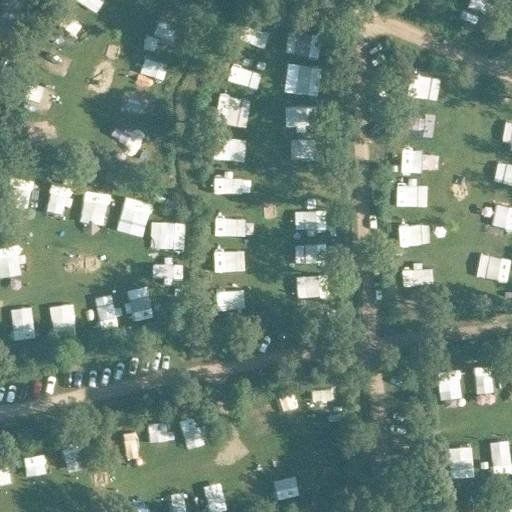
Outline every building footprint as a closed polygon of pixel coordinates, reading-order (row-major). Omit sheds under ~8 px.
[(76,14),(81,0),(58,0),(56,5),(76,14)] [(450,0),(446,17),(476,26),(484,0),(450,0)] [(62,49),(71,29),(43,17),(34,38),(62,49)] [(239,17),(238,43),(255,44),(256,18),(239,17)] [(283,35),(270,35),(270,58),(303,57),(302,20),(282,21),(283,35)] [(166,35),(137,21),(128,41),(157,54),(166,35)] [(19,70),(44,78),(50,59),(25,51),(19,70)] [(141,84),(148,64),(119,53),(112,74),(141,84)] [(238,91),(242,73),(213,67),(209,84),(238,91)] [(306,73),(271,72),(271,93),(305,94),(306,73)] [(402,96),(416,98),(418,82),(404,81),(402,96)] [(18,82),(6,103),(19,110),(31,90),(18,82)] [(132,125),(140,104),(120,96),(111,118),(132,125)] [(215,127),(234,128),(235,106),(216,105),(215,127)] [(382,139),(412,140),(413,110),(383,109),(382,139)] [(304,110),(271,111),(271,127),(304,126),(304,110)] [(511,151),(511,125),(495,123),(491,149),(511,151)] [(206,158),(229,157),(228,132),(204,133),(206,158)] [(118,150),(134,150),(135,137),(118,136),(118,150)] [(270,141),(269,163),(300,164),(301,142),(270,141)] [(377,149),(377,176),(406,176),(406,149),(377,149)] [(488,168),(483,194),(505,199),(511,173),(488,168)] [(228,198),(228,179),(198,178),(197,197),(228,198)] [(26,221),(53,222),(53,184),(27,184),(26,221)] [(70,222),(90,224),(94,192),(74,189),(70,222)] [(378,190),(377,212),(400,212),(400,190),(378,190)] [(106,227),(130,228),(131,199),(107,198),(106,227)] [(479,206),(477,231),(499,233),(502,208),(479,206)] [(311,214),(278,215),(278,238),(312,238),(311,214)] [(228,240),(228,222),(196,221),(196,239),(228,240)] [(144,230),(144,267),(155,267),(155,254),(164,254),(163,230),(144,230)] [(382,250),(400,251),(401,232),(383,232),(382,250)] [(312,246),(280,245),(279,268),(311,270),(312,246)] [(199,279),(224,278),(223,254),(198,254),(199,279)] [(491,286),(493,260),(462,258),(461,285),(491,286)] [(133,285),(164,287),(165,268),(134,266),(133,285)] [(382,272),(382,289),(410,290),(411,273),(382,272)] [(280,279),(281,302),(314,300),(313,277),(280,279)] [(82,334),(103,327),(93,293),(72,299),(82,334)] [(129,294),(109,296),(112,327),(132,325),(129,294)] [(228,297),(199,297),(199,312),(228,313),(228,297)] [(36,325),(57,323),(56,308),(35,309),(36,325)] [(13,309),(0,311),(0,344),(18,342),(13,309)] [(455,367),(462,398),(480,395),(473,363),(455,367)] [(493,390),(511,388),(508,366),(490,368),(493,390)] [(411,389),(433,409),(450,391),(428,371),(411,389)] [(266,397),(268,414),(293,410),(291,394),(266,397)] [(161,421),(166,441),(188,435),(182,415),(161,421)] [(124,428),(130,459),(152,454),(146,424),(124,428)] [(94,436),(100,458),(119,452),(113,431),(94,436)] [(473,466),(491,464),(489,440),(470,442),(473,466)] [(454,447),(440,447),(439,477),(454,477),(454,447)] [(239,476),(221,477),(223,506),(241,505),(239,476)]
